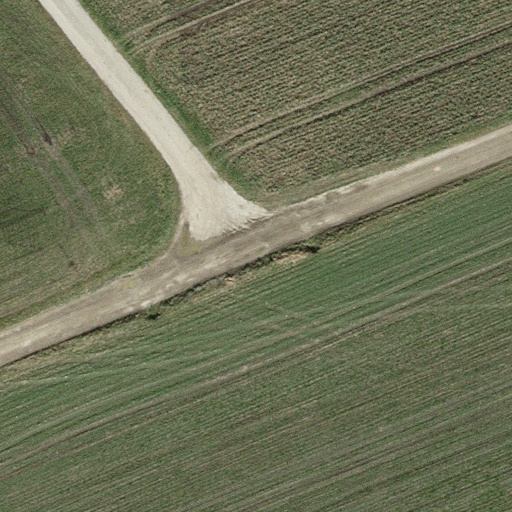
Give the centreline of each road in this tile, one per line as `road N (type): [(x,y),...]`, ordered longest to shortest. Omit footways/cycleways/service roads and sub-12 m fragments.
road 1 (track): [(511,128),(0,340)]
road 2 (track): [(249,234),(65,0)]
